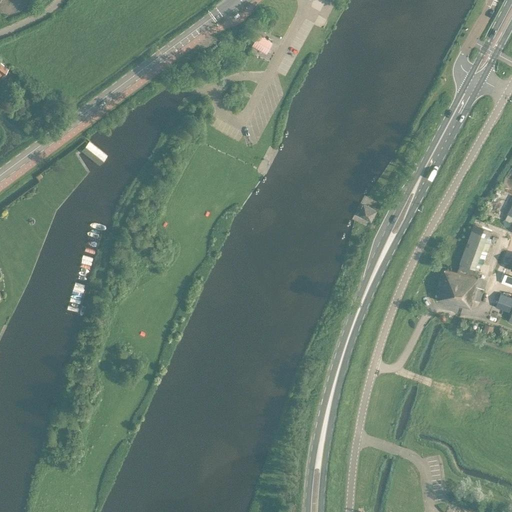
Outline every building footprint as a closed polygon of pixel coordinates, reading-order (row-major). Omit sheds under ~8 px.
[(257,33),(251,44),(266,52),(271,41),(257,33)] [(56,103),(51,110),(56,114),(61,107),(56,103)] [(88,138),(87,140),(81,148),(83,150),(99,162),(107,153),(88,138)] [(357,214),(371,221),(377,210),(363,203),(357,214)] [(478,286),(477,286),(477,284),(478,276),(444,269),(437,299),(471,308),(474,298),(480,300),(483,290),(477,289),(478,286)] [(511,296),(500,293),(496,306),(509,310),(511,300),(511,296)]
